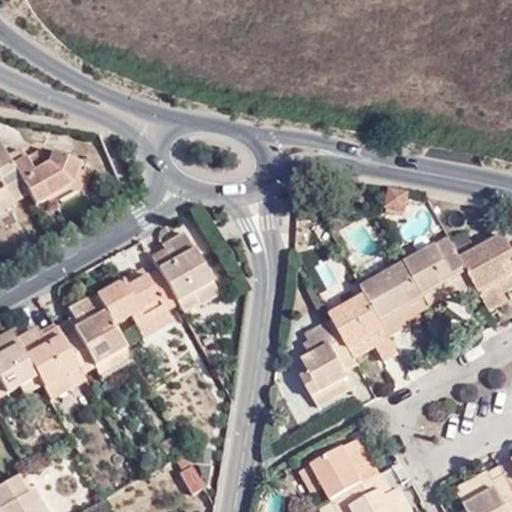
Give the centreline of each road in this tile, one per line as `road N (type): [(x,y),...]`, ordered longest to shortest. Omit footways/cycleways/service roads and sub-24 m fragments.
road 1 (residential): [(244,191),(267,266),(230,511)]
road 2 (secondary): [(511,189),(352,157),(268,152)]
road 3 (residential): [(0,305),(144,220),(178,182)]
road 4 (secondary): [(175,123),(54,66),(0,27)]
road 5 (secondary): [(0,72),(157,145)]
road 6 (residential): [(511,421),(432,464),(395,411)]
road 7 (residential): [(395,411),(511,350)]
